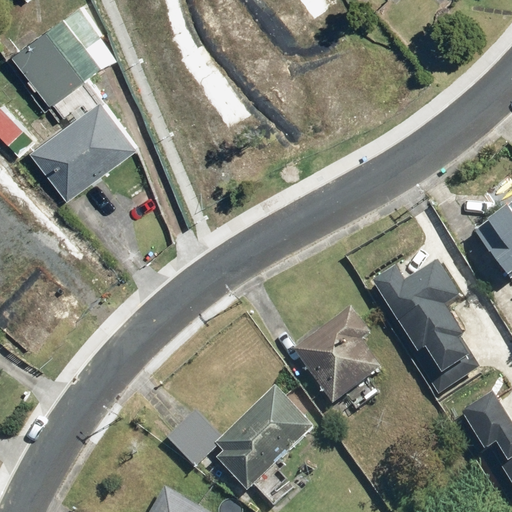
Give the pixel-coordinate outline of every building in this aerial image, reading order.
[(352,0),(246,0),(246,1),(301,56),(331,26),(342,37),(366,13),(352,0)] [(86,115),(110,96),(96,79),(123,56),(90,5),(20,55),(70,116),(80,108),(86,115)] [(179,52),(172,55),(200,122),(253,100),(226,35),(210,42),(207,36),(177,48),(179,52)] [(148,145),(113,99),(41,154),(76,200),(148,145)] [(40,140),(7,103),(0,109),(0,129),(23,155),(40,140)] [(213,155),(202,130),(182,138),(193,164),(213,155)] [(511,206),(481,232),(511,269),(511,206)] [(63,269),(17,234),(0,255),(0,314),(17,328),(63,269)] [(468,336),(474,332),(457,305),(473,295),(449,258),(424,274),(416,261),(384,281),(426,348),(415,356),(440,396),(487,367),(468,336)] [(359,306),(300,349),(340,402),(389,365),(371,341),(380,335),(359,306)] [(0,385),(8,371),(0,366),(0,385)] [(281,467),(324,424),(283,384),(231,437),(201,407),(171,437),(200,467),(223,444),(230,451),(223,458),(257,492),(261,488),(272,499),(293,478),(281,467)] [(511,407),(500,392),(471,415),(511,467),(511,407)] [(156,511),(216,511),(173,485),(156,511)]
